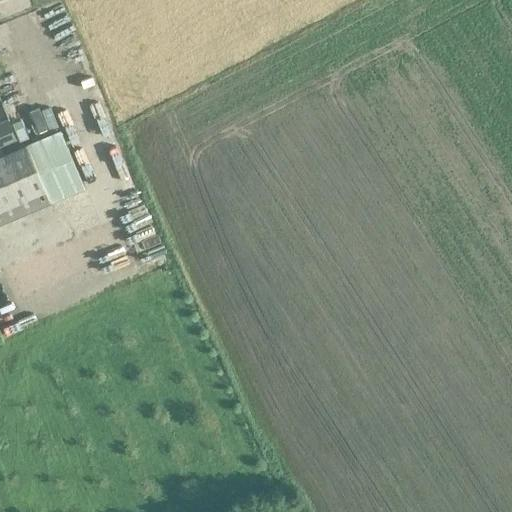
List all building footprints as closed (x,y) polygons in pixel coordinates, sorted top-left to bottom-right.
[(52,56),(57,66),(73,59),(69,49),(52,56)] [(0,99),(1,103),(22,98),(20,88),(0,91),(0,99)] [(20,104),(25,122),(50,116),(45,98),(20,104)] [(0,123),(0,145),(13,140),(5,121),(0,123)] [(60,130),(0,156),(0,222),(84,186),(60,130)] [(99,269),(103,279),(121,273),(118,263),(99,269)]
